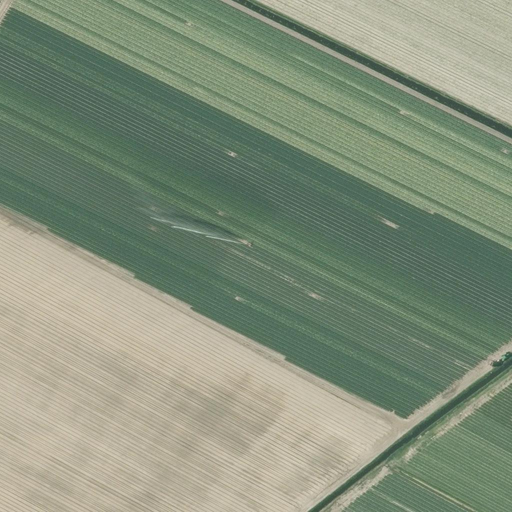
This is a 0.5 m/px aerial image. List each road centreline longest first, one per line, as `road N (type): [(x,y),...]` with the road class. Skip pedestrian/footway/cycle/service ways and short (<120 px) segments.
road 1 (track): [(223,0),(511,142)]
road 2 (track): [(511,350),(298,511)]
